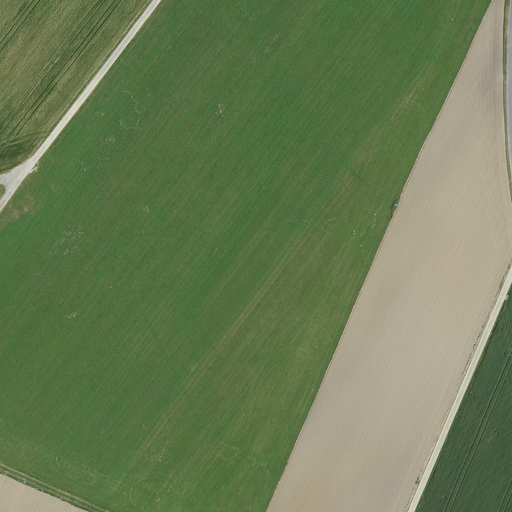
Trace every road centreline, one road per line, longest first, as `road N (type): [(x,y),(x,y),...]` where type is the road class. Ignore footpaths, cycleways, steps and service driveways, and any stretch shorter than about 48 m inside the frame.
road 1 (track): [(0,206),(157,0)]
road 2 (track): [(511,274),(412,511)]
road 3 (track): [(0,460),(113,511)]
